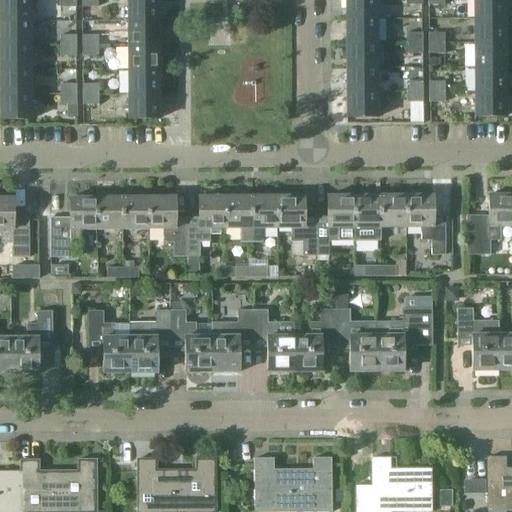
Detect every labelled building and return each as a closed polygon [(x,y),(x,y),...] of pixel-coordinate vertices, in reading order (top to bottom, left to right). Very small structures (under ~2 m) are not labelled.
[(28,0),(0,0),(0,21),(29,21),(28,0)] [(127,0),(128,21),(158,21),(158,0),(127,0)] [(345,0),(346,20),(376,19),(375,0),(345,0)] [(474,0),(475,19),(505,19),(504,0),(474,0)] [(346,44),(376,44),(376,19),(346,20),(346,44)] [(475,43),(505,43),(505,19),(475,19),(475,43)] [(29,21),(0,21),(0,46),(29,46),(29,21)] [(128,46),(158,46),(158,21),(128,21),(128,46)] [(422,34),(406,34),(406,44),(422,44),(422,34)] [(444,34),(428,34),(428,44),(444,44),(444,34)] [(75,36),(59,36),(59,46),(75,46),(75,36)] [(97,36),(81,36),(81,46),(97,46),(97,36)] [(475,68),(505,68),(505,43),(475,43),(475,68)] [(346,68),(376,68),(376,44),(346,44),(346,68)] [(406,54),(422,54),(422,44),(406,44),(406,54)] [(428,54),(444,54),(444,44),(428,44),(428,54)] [(29,46),(0,46),(0,70),(29,70),(29,46)] [(59,56),(75,56),(75,46),(59,46),(59,56)] [(81,56),(97,56),(97,46),(81,46),(81,56)] [(128,70),(159,70),(158,46),(128,46),(128,70)] [(346,92),(376,92),(376,68),(346,68),(346,92)] [(475,92),(505,92),(505,68),(475,68),(475,92)] [(29,70),(0,70),(0,95),(29,95),(29,70)] [(128,94),(159,94),(159,70),(128,70),(128,94)] [(407,92),(423,92),(423,82),(407,82),(407,92)] [(428,93),(444,93),(444,83),(428,83),(428,93)] [(60,95),(75,95),(75,85),(60,85),(60,95)] [(82,95),(98,94),(98,85),(82,85),(82,95)] [(376,92),(346,92),(347,117),(376,117),(376,92)] [(423,123),(423,103),(423,92),(407,92),(407,103),(410,103),(411,123),(423,123)] [(505,92),(475,92),(475,117),(505,117),(505,92)] [(444,93),(428,93),(429,103),(444,102),(444,93)] [(98,94),(82,95),(82,104),(98,104),(98,94)] [(159,94),(128,94),(128,119),(159,119),(159,94)] [(29,95),(0,95),(0,119),(30,120),(29,95)] [(75,95),(60,95),(60,105),(75,105),(75,95)] [(511,228),(511,194),(487,195),(487,217),(466,217),(466,255),(489,255),(489,241),(499,241),(499,229),(511,228)] [(353,242),(353,196),(326,196),(326,217),(315,217),(315,256),(328,256),(327,242),(337,242),(353,242)] [(353,196),(353,242),(380,242),(380,229),(379,229),(378,196),(353,196)] [(405,229),(405,196),(378,196),(379,229),(380,229),(405,229)] [(405,196),(405,229),(420,229),(420,241),(431,241),(431,255),(444,255),(444,217),(431,217),(431,196),(405,196)] [(148,231),(147,197),(121,198),(122,231),(148,231)] [(186,258),(186,257),(186,218),(174,218),(174,197),(147,197),(148,231),(162,231),(163,243),(173,243),(174,258),(186,258)] [(186,218),(186,257),(186,258),(198,257),(198,243),(208,243),(208,231),(225,231),(225,197),(197,197),(197,218),(186,218)] [(225,197),(225,231),(242,230),(242,242),(250,242),(250,197),(225,197)] [(276,230),(276,197),(250,197),(250,242),(261,242),(261,230),(276,230)] [(315,256),(315,217),(302,218),(302,197),(276,197),(276,230),(291,230),(292,242),(302,242),(302,256),(315,256)] [(30,219),(24,219),(12,219),(11,199),(0,198),(0,231),(0,244),(11,244),(11,259),(24,258),(30,258),(30,219)] [(51,259),(57,259),(69,259),(68,243),(79,243),(79,232),(96,231),(96,198),(67,198),(67,219),(51,219),(51,259)] [(96,198),(96,231),(122,231),(121,198),(96,198)] [(363,266),(363,277),(379,277),(379,266),(363,266)] [(379,266),(379,277),(395,277),(395,266),(379,266)] [(233,267),(233,278),(250,278),(250,267),(233,267)] [(250,267),(250,278),(266,278),(266,267),(250,267)] [(122,279),(122,268),(106,268),(106,279),(122,279)] [(122,268),(122,279),(138,279),(138,268),(122,268)] [(169,301),(169,311),(169,342),(183,342),(183,372),(212,372),(211,337),(195,337),(195,324),(183,324),(183,301),(169,301)] [(432,346),(432,340),(432,310),(402,310),(402,323),(375,323),(376,371),(402,371),(402,346),(432,346)] [(500,370),(500,322),(471,323),(471,310),(456,310),(456,341),(471,341),(471,371),(500,370)] [(154,324),(144,324),(129,324),(129,372),(155,372),(155,342),(169,342),(169,311),(154,311),(154,324)] [(211,324),(211,337),(212,372),(238,372),(238,341),(252,341),(252,311),(237,311),(237,324),(211,324)] [(293,337),(293,324),(265,324),(265,311),(252,311),(252,341),(266,341),(266,372),(293,372),(293,337)] [(293,337),(293,372),(319,372),(318,340),(334,340),(334,311),(319,311),(319,323),(308,323),(308,337),(293,337)] [(376,371),(375,323),(349,323),(349,311),(334,311),(334,340),(334,344),(349,344),(349,371),(376,371)] [(10,338),(10,375),(37,375),(37,343),(51,343),(51,312),(35,312),(35,325),(25,325),(25,338),(10,338)] [(129,372),(129,324),(103,325),(103,312),(87,312),(87,342),(102,342),(102,372),(129,372)] [(511,322),(500,322),(500,370),(511,370),(511,322)] [(0,374),(10,375),(10,338),(0,337),(0,374)] [(511,511),(511,468),(507,468),(507,457),(487,457),(487,511),(511,511)] [(254,511),(331,511),(331,502),(331,490),(331,458),(313,458),(313,470),(272,470),(272,459),(254,459),(254,511)] [(403,511),(431,511),(431,469),(389,469),(389,458),(371,458),(371,486),(355,486),(355,511),(403,511)] [(190,511),(190,510),(206,510),(206,511),(215,511),(215,459),(196,459),(196,470),(180,471),(180,472),(180,474),(172,474),(172,472),(173,472),(173,471),(156,471),(156,460),(136,460),(136,511),(137,511),(138,510),(155,510),(155,511),(190,511)] [(18,461),(18,472),(19,511),(18,511),(96,511),(96,460),(77,460),(77,471),(38,471),(38,460),(18,461)] [(18,511),(19,511),(18,472),(0,471),(0,511),(18,511)] [(331,490),(331,502),(342,502),(342,490),(331,490)] [(441,492),(441,508),(454,508),(453,492),(441,492)]
